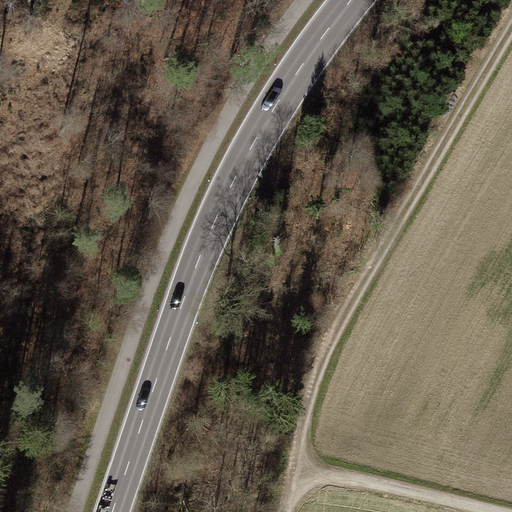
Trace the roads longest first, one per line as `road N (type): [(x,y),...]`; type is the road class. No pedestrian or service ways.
road 1 (primary): [(113,511),(207,237),(292,78),(352,0)]
road 2 (track): [(286,511),(302,472),(299,424),(322,360),(511,29)]
road 3 (track): [(302,472),(490,511)]
